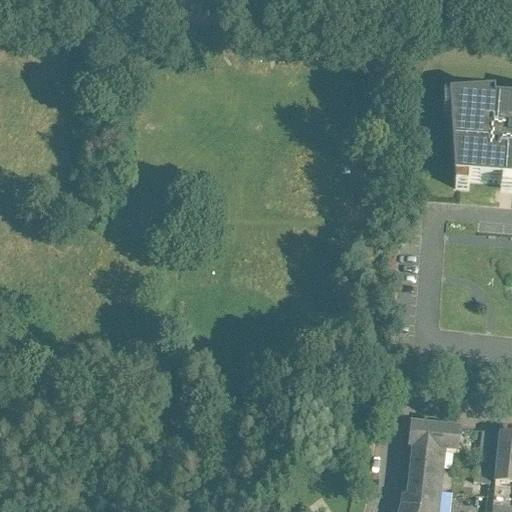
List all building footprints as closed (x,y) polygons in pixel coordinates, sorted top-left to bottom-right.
[(494,96),(443,100),(444,116),(450,116),(452,144),(455,190),(456,190),(467,191),(468,182),(501,184),(511,185),(511,104),(494,103),(494,96)] [(0,227),(0,249),(44,251),(44,228),(0,227)] [(433,452),(445,454),(458,455),(460,432),(438,429),(438,433),(435,433),(424,432),(424,428),(410,426),(408,449),(412,450),(433,452)] [(488,447),(490,435),(482,434),(480,446),(488,447)] [(511,437),(500,436),(499,450),(503,450),(502,457),(501,465),(497,464),(495,486),(511,487),(511,437)] [(480,446),(479,459),(487,459),(488,447),(480,446)] [(445,454),(433,452),(412,450),(410,470),(442,473),(445,454)] [(490,478),(491,470),(475,468),(474,476),(490,478)] [(440,494),(442,473),(410,470),(408,491),(440,494)] [(474,476),(473,485),(489,487),(490,478),(474,476)] [(408,491),(407,498),(402,497),(401,508),(419,511),(438,511),(440,494),(408,491)] [(475,507),(486,508),(487,499),(476,498),(475,507)]
